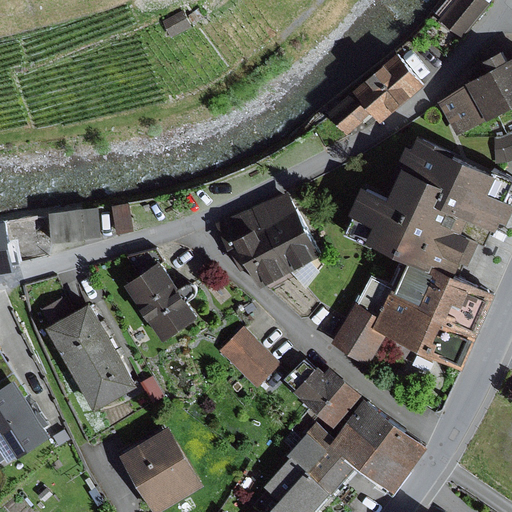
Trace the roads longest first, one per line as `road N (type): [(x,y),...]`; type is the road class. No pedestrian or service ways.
road 1 (residential): [(196,225),(313,171),(410,111),(509,1)]
road 2 (residential): [(449,439),(297,323),(196,225)]
road 3 (residential): [(0,281),(196,225)]
road 4 (tertiary): [(511,299),(449,439)]
